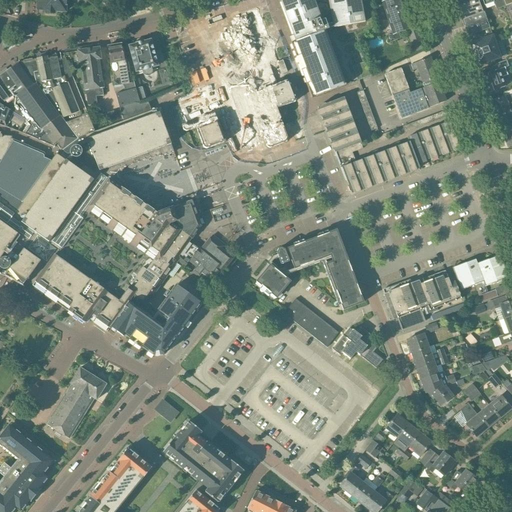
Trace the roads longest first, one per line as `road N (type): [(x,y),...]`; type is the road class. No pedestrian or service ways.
road 1 (residential): [(511,487),(411,398),(339,211)]
road 2 (residential): [(159,373),(259,250),(339,211)]
road 3 (residential): [(159,373),(45,511)]
road 4 (tertiary): [(488,159),(429,0)]
road 5 (residential): [(339,211),(488,159)]
road 6 (residential): [(266,455),(159,373)]
